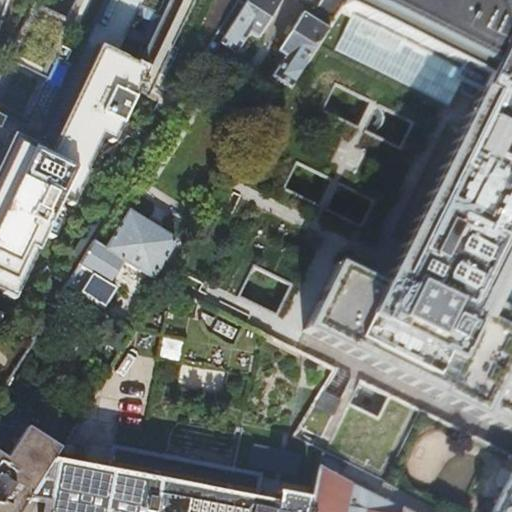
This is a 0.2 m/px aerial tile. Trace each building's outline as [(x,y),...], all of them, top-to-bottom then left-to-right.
[(168,0),(138,63),(135,62),(134,63),(99,45),(51,149),(15,131),(0,161),(0,288),(2,289),(1,290),(14,296),(45,230),(53,234),(62,217),(54,213),(62,197),(73,202),(89,169),(87,168),(103,134),(112,138),(121,120),(136,88),(178,110),(222,42),(247,0),(168,0)] [(281,0),(280,0),(247,0),(222,42),(236,51),(249,32),(258,37),(281,0)] [(511,0),(345,0),(341,7),(397,36),(455,64),(482,78),(381,286),(337,265),(303,333),(483,420),(511,362),(511,349),(472,329),(490,293),(511,234),(511,233),(511,0)] [(320,0),(317,6),(318,10),(333,20),(341,7),(345,0),(320,0)] [(290,87),(327,28),(302,13),(278,50),(286,55),(273,76),(290,87)] [(399,145),(409,116),(330,88),(321,112),(351,122),(350,128),(399,145)] [(95,241),(67,284),(104,306),(116,287),(110,282),(124,262),(136,269),(137,268),(152,277),(153,275),(157,278),(165,266),(161,263),(176,239),(130,210),(105,248),(95,241)] [(511,233),(511,234),(490,293),(472,329),(511,349),(511,362),(483,420),(511,433),(511,233)] [(292,339),(299,321),(278,312),(291,283),(250,265),(234,302),(258,312),(253,323),(292,339)] [(325,446),(346,402),(398,427),(409,405),(348,376),(339,395),(319,386),(297,432),(325,446)] [(6,457),(0,453),(0,511),(18,511),(26,500),(51,460),(60,448),(28,426),(6,457)] [(51,462),(26,500),(48,503),(44,511),(308,511),(309,511),(305,510),(307,499),(279,494),(277,504),(253,500),(258,473),(106,445),(101,471),(51,462)] [(511,511),(511,467),(509,473),(503,470),(501,471),(495,482),(497,485),(502,487),(489,511),(511,511)] [(400,511),(400,510),(372,495),(317,468),(309,511),(308,511),(400,511)] [(406,479),(400,491),(420,501),(426,489),(406,479)]
